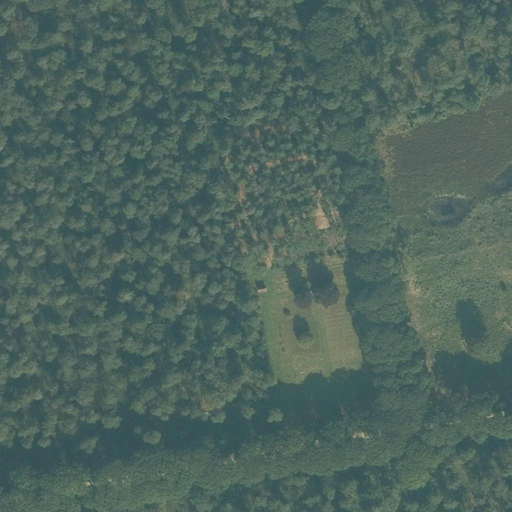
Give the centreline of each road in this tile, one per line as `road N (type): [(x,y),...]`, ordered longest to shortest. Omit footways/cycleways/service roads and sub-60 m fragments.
road 1 (track): [(412,427),(0,500)]
road 2 (track): [(412,427),(360,164)]
